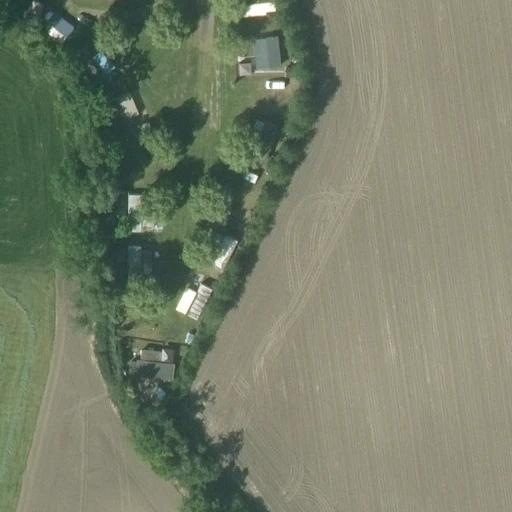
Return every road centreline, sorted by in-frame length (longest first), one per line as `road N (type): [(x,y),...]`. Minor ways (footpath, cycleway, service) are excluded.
road 1 (track): [(193,90),(207,116),(203,145),(159,329)]
road 2 (track): [(180,0),(146,27),(141,42),(141,71),(168,94),(193,90),(202,79),(208,46),(200,0)]
